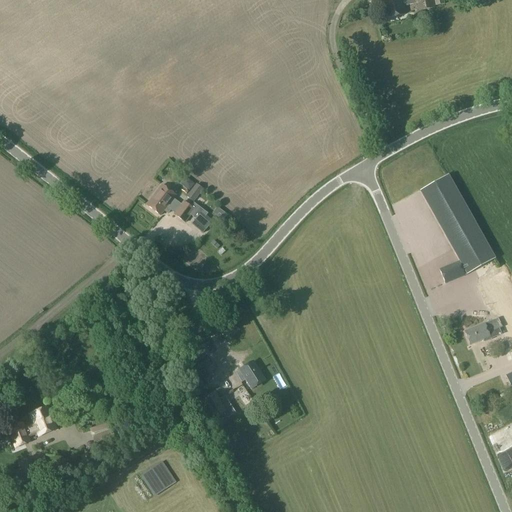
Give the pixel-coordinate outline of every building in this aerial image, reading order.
[(379,0),(384,19),(404,14),(403,7),(415,4),(417,12),(435,8),(434,6),(445,4),(443,0),(379,0)] [(421,191),(460,261),(440,269),(445,283),(467,275),(495,259),(449,175),(421,191)] [(173,199),(175,196),(162,185),(146,206),(160,216),(163,211),(168,214),(170,211),(174,214),(173,215),(185,223),(194,210),(183,201),(181,204),(173,199)] [(192,201),(203,189),(198,185),(187,197),(192,201)] [(222,211),(217,217),(223,221),(227,215),(222,211)] [(202,234),(213,222),(201,212),(191,224),(202,234)] [(462,291),(468,289),(475,307),(484,304),(486,310),(502,304),(495,286),(482,291),(476,273),(457,279),(462,291)] [(275,298),(265,306),(269,312),(280,304),(275,298)] [(489,337),(488,334),(501,328),(497,318),(484,324),(465,332),(470,345),(489,337)] [(191,360),(211,350),(206,341),(187,350),(191,360)] [(485,367),(477,345),(469,347),(477,370),(485,367)] [(265,381),(253,362),(239,370),(252,390),(265,381)] [(207,381),(208,368),(195,368),(195,381),(207,381)] [(235,413),(225,396),(219,400),(214,393),(202,401),(206,407),(203,409),(207,415),(210,414),(213,420),(223,413),(227,419),(235,413)] [(15,448),(30,442),(28,438),(37,434),(38,437),(56,430),(48,408),(30,415),(33,425),(25,428),(23,424),(7,430),(15,448)] [(114,436),(110,422),(89,429),(94,443),(114,436)] [(75,458),(79,449),(69,445),(66,455),(75,458)] [(23,479),(45,468),(39,455),(21,463),(25,473),(21,474),(23,479)] [(60,484),(49,489),(53,497),(63,491),(60,484)]
